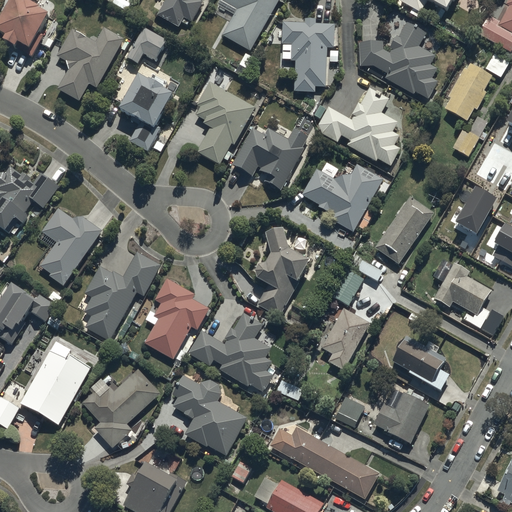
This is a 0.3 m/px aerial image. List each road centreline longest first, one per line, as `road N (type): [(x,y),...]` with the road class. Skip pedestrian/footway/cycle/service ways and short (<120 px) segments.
road 1 (residential): [(0,100),(69,139),(147,201)]
road 2 (residential): [(147,201),(196,195),(212,203),(219,220),(204,244),(185,244),(162,221)]
road 3 (residential): [(511,369),(428,511)]
